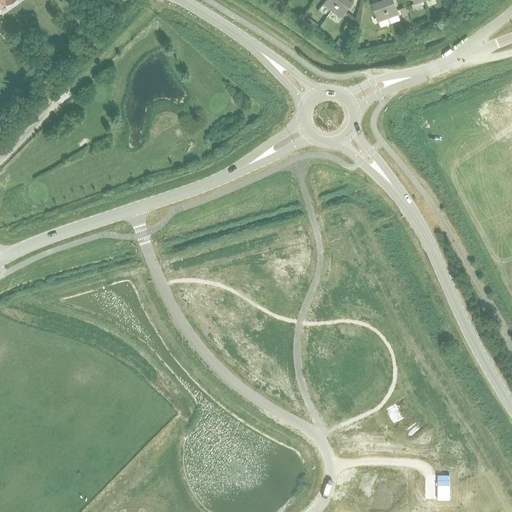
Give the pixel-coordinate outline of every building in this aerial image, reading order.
[(331,10),(338,0),(324,0),(322,3),(331,10)] [(338,0),(331,10),(340,17),(351,2),(352,0),(338,0)] [(387,17),(380,0),(376,0),(377,1),(370,3),(377,21),(387,17)] [(380,0),(387,17),(398,14),(392,0),(380,0)] [(410,4),(405,6),(407,13),(413,10),(410,4)] [(402,17),(408,15),(405,6),(399,8),(402,17)] [(338,40),(334,45),(342,51),(346,45),(338,40)] [(449,469),(437,469),(437,484),(449,484),(449,469)] [(449,484),(437,484),(436,499),(449,499),(449,484)]
